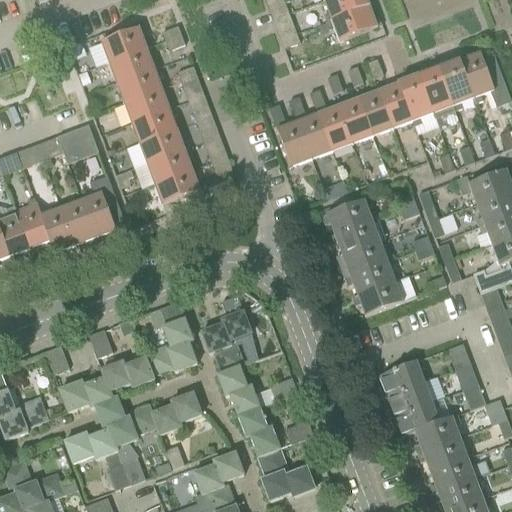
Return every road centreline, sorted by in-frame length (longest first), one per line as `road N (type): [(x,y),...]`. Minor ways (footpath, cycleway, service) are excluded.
road 1 (residential): [(252,274),(267,248),(214,96),(251,62),(227,0)]
road 2 (residential): [(367,511),(290,315),(252,274)]
road 3 (residential): [(252,274),(219,274),(125,304)]
road 4 (unclassified): [(125,304),(0,345)]
